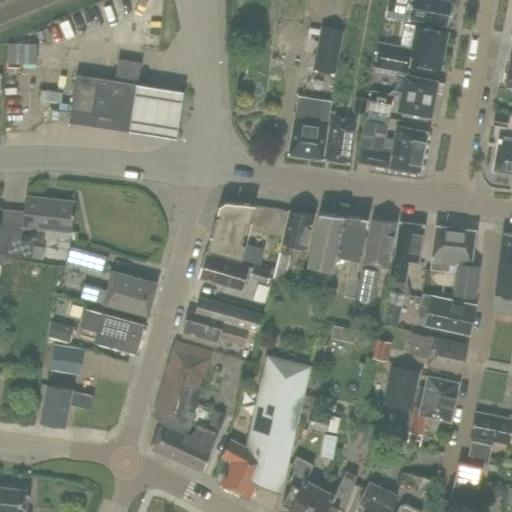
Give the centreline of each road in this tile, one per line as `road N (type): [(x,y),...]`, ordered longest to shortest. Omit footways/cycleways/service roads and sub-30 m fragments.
road 1 (residential): [(440,511),(482,318),(495,209)]
road 2 (unclassified): [(127,463),(126,442),(203,173)]
road 3 (unclassified): [(448,204),(203,173)]
road 4 (residential): [(448,204),(484,0)]
road 5 (unclassified): [(0,159),(203,173)]
road 6 (unclassified): [(203,173),(203,55),(193,5)]
road 7 (residential): [(127,463),(0,441)]
